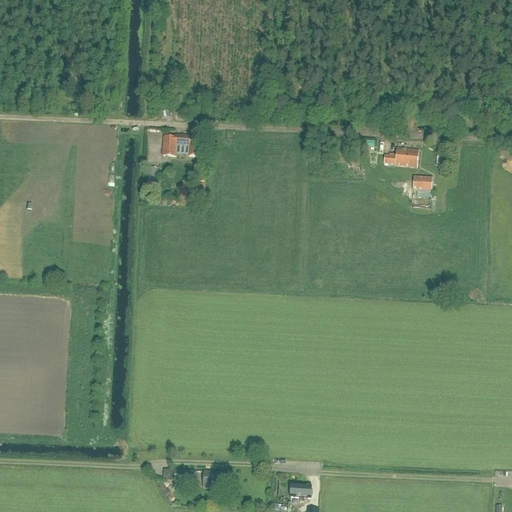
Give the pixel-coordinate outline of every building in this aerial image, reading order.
[(198,159),(199,139),(176,138),(176,140),(164,139),(164,158),(176,159),(177,147),(190,148),(189,159),(198,159)] [(385,165),(388,159),(413,170),(416,162),(390,151),(384,165),(385,165)] [(432,192),(432,179),(413,179),(413,191),(432,192)] [(205,197),(168,196),(168,207),(204,209),(205,197)] [(194,484),(195,472),(174,471),(174,483),(176,483),(176,489),(180,489),(181,483),(194,484)] [(204,474),(203,490),(234,491),(234,476),(204,474)] [(290,485),(289,499),(310,500),(311,487),(290,485)]
